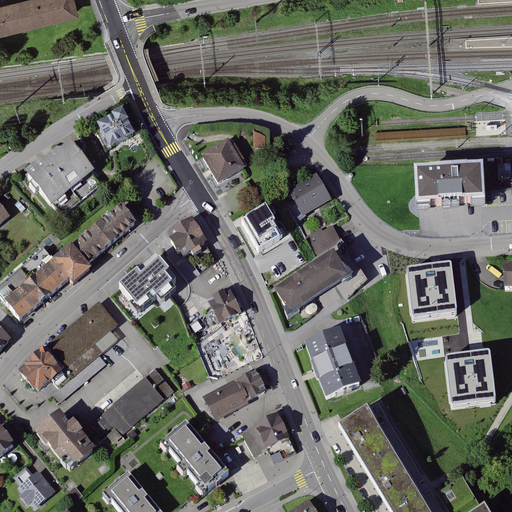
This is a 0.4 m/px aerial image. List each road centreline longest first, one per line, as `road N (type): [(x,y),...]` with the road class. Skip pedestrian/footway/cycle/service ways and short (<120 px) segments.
road 1 (residential): [(156,125),(203,115),(267,120),(320,156),(384,233),(426,247),(511,244)]
road 2 (secondary): [(199,193),(244,270),(324,466)]
road 3 (residential): [(199,193),(0,375)]
road 4 (residential): [(0,173),(138,86)]
road 5 (residential): [(243,0),(114,25)]
